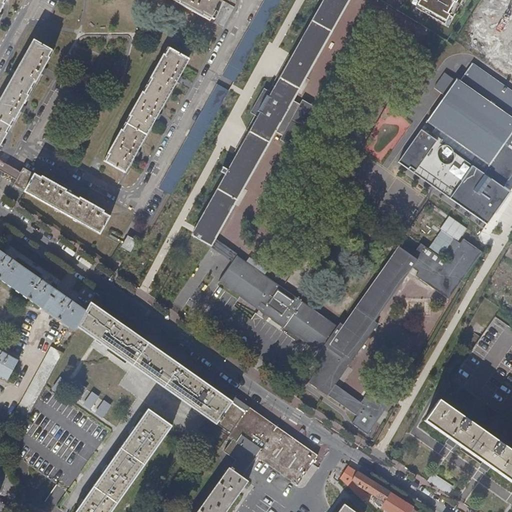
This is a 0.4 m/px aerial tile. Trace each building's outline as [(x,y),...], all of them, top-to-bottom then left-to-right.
[(221,0),(171,0),(210,22),(212,19),(215,20),(219,13),(216,12),(222,0),(221,0)] [(191,237),(195,240),(210,248),(211,248),(215,241),(278,129),(291,104),(349,0),(323,0),(271,94),(263,89),(250,114),(258,118),(191,237)] [(280,0),(265,0),(222,78),(233,84),(280,0)] [(411,0),(409,5),(438,23),(443,14),(446,17),(454,4),(451,2),(452,0),(411,0)] [(0,99),(0,144),(53,51),(34,40),(0,99)] [(167,48),(103,162),(124,174),(188,60),(167,48)] [(511,177),(511,91),(472,64),(459,82),(456,80),(455,81),(444,74),(433,89),(444,96),(426,122),(435,128),(431,133),(426,130),(424,133),(420,130),(398,163),(486,225),(493,212),(495,213),(498,208),(496,207),(505,190),(504,189),(511,177)] [(212,122),(228,93),(217,87),(201,116),(212,122)] [(302,101),(298,108),(285,133),(281,140),(293,147),(315,108),(302,101)] [(298,108),(291,104),(278,129),(285,133),(298,108)] [(170,197),(212,122),(201,116),(159,190),(170,197)] [(0,171),(9,176),(16,180),(20,173),(13,169),(0,161),(0,171)] [(20,173),(16,180),(13,184),(24,191),(24,192),(99,235),(110,216),(34,173),(33,174),(23,168),(20,173)] [(427,250),(445,263),(446,263),(459,245),(456,243),(465,230),(447,218),(438,231),(440,232),(427,250)] [(127,238),(121,249),(129,254),(136,243),(127,238)] [(446,263),(445,263),(430,289),(447,301),(481,253),(462,240),(459,245),(446,263)] [(211,248),(210,248),(209,249),(231,264),(236,257),(237,256),(215,241),(211,248)] [(294,298),(285,292),(266,279),(252,269),(236,257),(231,264),(218,284),(237,297),(251,308),(270,321),(279,327),(317,354),(315,358),(317,359),(322,363),(307,384),(326,397),(326,396),(355,417),(350,425),(352,427),(370,395),(366,392),(358,404),(333,386),(376,325),(373,322),(411,269),(417,273),(414,277),(430,289),(445,263),(427,250),(419,245),(410,257),(398,249),(343,327),(339,324),(336,328),(334,327),(294,298)] [(0,252),(0,280),(42,310),(41,311),(43,312),(43,311),(49,313),(51,316),(50,317),(51,318),(51,316),(57,320),(56,321),(57,322),(57,321),(72,331),(71,332),(72,332),(73,331),(74,332),(85,312),(84,312),(85,311),(84,311),(83,311),(72,304),(73,303),(72,302),(71,303),(64,298),(65,297),(64,296),(63,297),(61,296),(56,292),(57,292),(56,291),(55,292),(0,252)] [(101,344),(128,363),(181,401),(190,407),(194,410),(199,414),(200,414),(215,424),(224,429),(229,434),(236,424),(241,416),(243,414),(244,412),(237,407),(228,401),(209,388),(194,377),(141,339),(108,316),(90,303),(77,327),(95,339),(101,344)] [(511,330),(495,319),(452,380),(511,422),(511,330)] [(50,348),(19,406),(15,413),(16,414),(27,419),(30,413),(34,406),(44,387),(48,382),(62,355),(50,348)] [(0,351),(0,377),(6,381),(17,361),(0,351)] [(59,393),(66,381),(60,378),(53,390),(59,393)] [(81,383),(70,398),(101,421),(113,406),(81,383)] [(370,395),(352,427),(365,436),(386,406),(370,395)] [(511,451),(438,400),(423,421),(448,439),(445,443),(452,448),(456,444),(482,462),(479,466),(480,467),(486,471),(489,467),(511,482),(511,451)] [(147,410),(144,414),(134,428),(130,435),(114,457),(107,467),(103,473),(83,501),(78,508),(75,511),(110,511),(171,427),(160,419),(153,414),(147,410)] [(229,434),(227,437),(231,440),(223,452),(235,460),(246,469),(255,457),(297,486),(315,461),(314,460),(313,461),(244,412),(243,414),(241,416),(236,424),(229,434)] [(246,469),(235,460),(229,467),(232,470),(231,471),(240,477),(246,469)] [(232,470),(229,467),(228,469),(227,468),(196,511),(224,511),(246,482),(240,477),(231,471),(232,470)] [(389,493),(347,467),(344,472),(340,478),(358,496),(362,491),(361,489),(361,488),(377,499),(374,503),(379,509),(380,507),(389,493)] [(434,474),(429,481),(450,494),(454,486),(434,474)] [(409,511),(412,507),(389,493),(380,507),(387,511),(409,511)]
